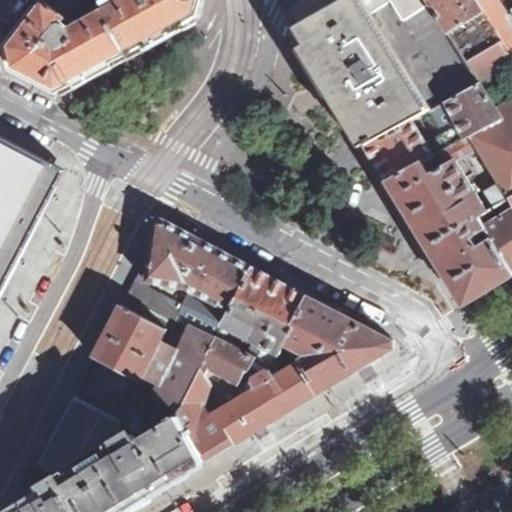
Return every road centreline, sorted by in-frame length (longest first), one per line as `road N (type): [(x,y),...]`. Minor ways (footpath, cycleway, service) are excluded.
road 1 (residential): [(196,196),(420,321),(456,374)]
road 2 (primary): [(456,374),(227,511)]
road 3 (residential): [(109,156),(74,252),(0,394)]
road 4 (residential): [(196,196),(265,64),(285,0)]
road 5 (residential): [(239,0),(235,26),(178,104),(109,156)]
road 6 (primary): [(322,511),(480,415)]
road 7 (residential): [(0,99),(109,156)]
